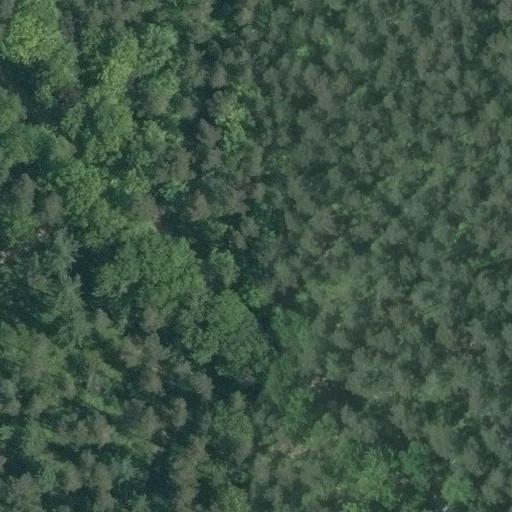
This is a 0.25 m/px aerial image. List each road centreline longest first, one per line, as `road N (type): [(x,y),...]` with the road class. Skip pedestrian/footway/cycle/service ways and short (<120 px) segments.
road 1 (track): [(97,164),(446,511)]
road 2 (track): [(97,164),(123,131),(151,0)]
road 3 (track): [(0,257),(97,164)]
road 4 (track): [(0,75),(97,164)]
